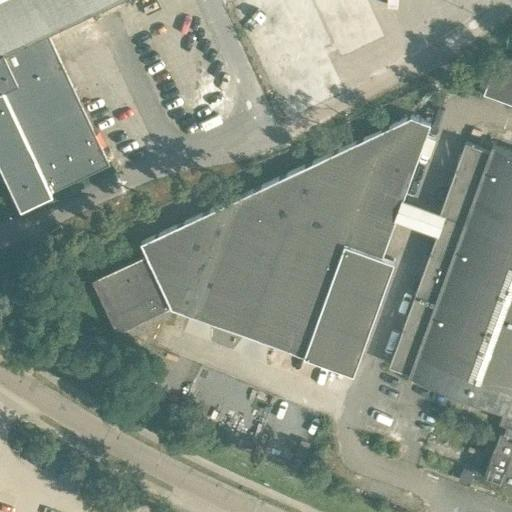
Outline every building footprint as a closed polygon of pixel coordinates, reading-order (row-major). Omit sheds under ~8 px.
[(0,0),(0,166),(18,205),(36,197),(108,163),(45,31),(109,0),(0,0)] [(484,92),(511,102),(511,56),(494,65),(484,92)] [(141,240),(148,254),(93,280),(118,333),(173,307),(305,355),(355,372),(395,260),(383,256),(429,123),(413,114),(141,240)] [(438,234),(397,346),(390,365),(511,409),(506,424),(507,425),(503,436),(499,435),(485,474),(511,484),(511,150),(492,143),(490,147),(466,138),(432,232),(438,234)] [(476,471),(465,466),(459,481),(471,485),(476,471)]
